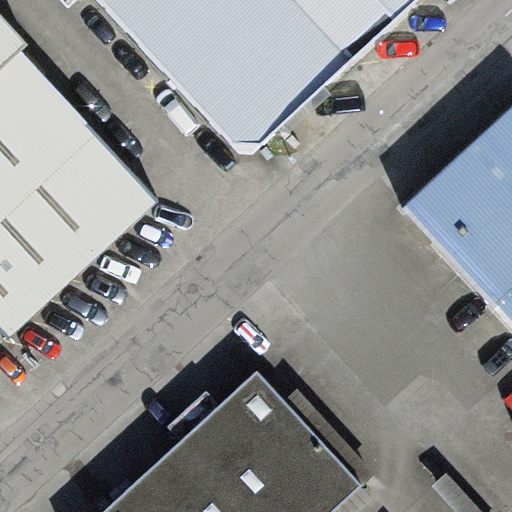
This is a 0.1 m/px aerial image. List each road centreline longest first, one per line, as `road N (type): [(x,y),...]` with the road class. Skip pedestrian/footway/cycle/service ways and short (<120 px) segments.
road 1 (residential): [(511,3),(0,472)]
road 2 (unknown): [(45,0),(177,170),(252,241)]
